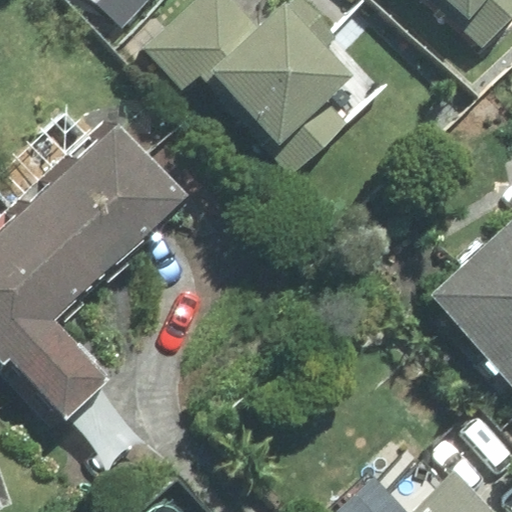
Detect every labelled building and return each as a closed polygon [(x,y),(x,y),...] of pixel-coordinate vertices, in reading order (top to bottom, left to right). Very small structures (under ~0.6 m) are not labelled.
[(135,0),(77,0),(108,29),(135,0)] [(331,130),(308,107),(337,77),(263,3),(244,22),(222,0),(192,0),(133,59),(171,98),(184,85),(257,158),(280,181),(331,130)] [(511,16),(511,0),(403,0),(440,34),(471,62),(511,16)] [(0,386),(43,434),(96,387),(35,320),(158,209),(90,134),(0,215),(0,386)] [(511,417),(511,222),(501,211),(404,299),(511,417)] [(459,511),(429,478),(391,511),(459,511)]
